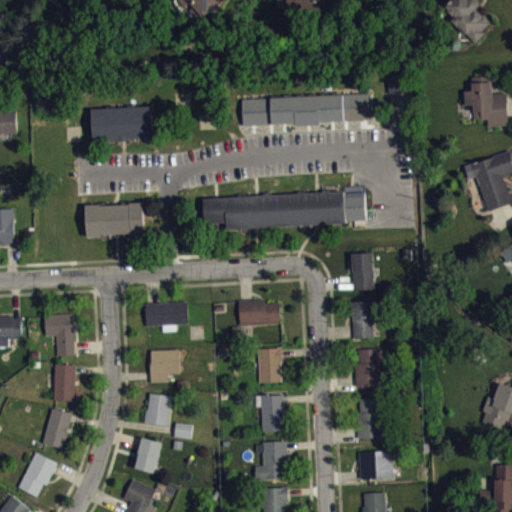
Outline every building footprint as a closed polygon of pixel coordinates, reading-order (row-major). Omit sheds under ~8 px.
[(179,0),(185,6),(191,1),(203,16),(221,0),(179,0)] [(294,0),(299,6),(325,9),(326,0),(294,0)] [(478,0),(479,3),(479,6),(476,9),(483,15),(487,14),(490,17),(490,21),(489,23),(483,29),(485,32),(475,41),(451,19),(456,15),(454,14),(453,15),(447,10),(449,9),(446,6),(452,0),(478,0)] [(388,69),(389,92),(408,91),(407,69),(388,69)] [(465,90),(465,104),(474,104),(475,119),(488,118),(489,126),(510,125),(507,115),(506,92),(492,92),(491,74),(472,76),(473,89),(465,90)] [(372,93),(373,119),(320,121),(320,125),(296,126),(295,123),(244,125),(243,97),(372,93)] [(90,108),(92,141),(154,138),(152,105),(90,108)] [(0,132),(17,132),(16,110),(0,110),(0,132)] [(470,164),(474,176),(477,175),(487,206),(492,209),(507,203),(511,203),(511,201),(503,175),(511,172),(511,154),(510,149),(493,155),(493,156),(470,164)] [(365,191),(367,218),(346,219),(346,222),(227,229),(226,221),(204,223),(203,196),(365,191)] [(85,203),(86,235),(145,233),(143,201),(85,203)] [(0,242),(14,242),(13,206),(0,207),(0,242)] [(511,243),(501,252),(508,261),(511,258),(511,243)] [(352,252),(353,289),(374,288),(373,251),(352,252)] [(239,299),(241,324),(281,321),(279,301),(265,302),(264,298),(239,299)] [(145,302),(146,325),(162,324),(163,331),(178,330),(177,323),(188,322),(187,300),(145,302)] [(352,301),(354,337),(373,336),(371,300),(352,301)] [(44,313),(46,334),(56,334),(57,354),(76,353),(73,312),(44,313)] [(0,314),(0,345),(10,345),(9,337),(23,336),(22,317),(14,317),(13,314),(0,314)] [(260,382),(283,381),(282,345),(278,345),(278,347),(258,347),(260,382)] [(151,348),(180,348),(180,372),(168,372),(169,380),(150,381),(151,348)] [(355,363),(357,385),(387,384),(386,361),(380,362),(380,354),(387,354),(387,348),(358,348),(359,363),(355,363)] [(55,362),(54,398),(75,399),(77,363),(55,362)] [(500,381),(511,385),(511,412),(510,421),(506,420),(504,428),(484,421),(487,412),(489,412),(495,399),(493,398),(500,381)] [(145,408),(144,421),(168,425),(171,394),(149,392),(147,408),(145,408)] [(283,393),(255,394),(256,406),(261,406),(262,431),(285,430),(283,393)] [(360,397),(361,412),(357,412),(358,437),(388,437),(386,396),(360,397)] [(42,441),(52,406),(73,412),(64,448),(42,441)] [(175,421),(173,435),(192,437),(193,423),(175,421)] [(195,430),(178,428),(176,443),(194,445),(195,430)] [(142,436),(135,467),(154,472),(161,441),(142,436)] [(286,440),(287,461),(285,461),(285,477),(255,478),(255,464),(263,464),(263,451),(255,452),(255,443),(262,443),(262,440),(286,440)] [(359,451),(360,478),(394,476),(392,449),(359,451)] [(18,485),(36,450),(58,461),(47,484),(43,482),(37,495),(18,485)] [(496,477),(498,461),(511,462),(511,508),(509,508),(509,511),(489,511),(489,499),(479,499),(480,488),(495,489),(495,482),(494,480),(493,477),(496,477)] [(123,496),(132,477),(156,488),(152,498),(159,501),(152,511),(128,511),(126,511),(131,499),(123,496)] [(263,511),(262,488),(282,487),(282,485),(287,485),(288,501),(286,502),(286,511),(263,511)] [(364,492),(384,491),(385,511),(362,511),(362,506),(365,506),(364,492)] [(0,507),(0,511),(27,511),(31,507),(11,493),(0,507)]
